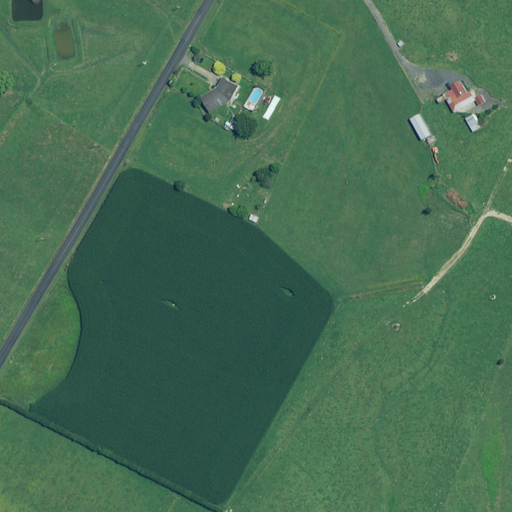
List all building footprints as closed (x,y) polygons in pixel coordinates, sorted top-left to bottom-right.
[(240,87),(224,78),(220,88),(202,98),(210,112),(231,102),(240,87)] [(468,92),(461,80),(450,86),(453,90),(437,99),(440,103),(447,99),(455,113),(476,101),(474,96),(478,94),(475,88),(468,92)] [(432,135),(420,114),(411,119),(423,140),(432,135)] [(482,128),(475,114),(466,118),(473,132),(482,128)] [(242,121),(236,116),(231,123),(233,124),(231,128),(235,131),(242,121)] [(257,217),(251,214),(248,219),(255,222),(257,217)]
